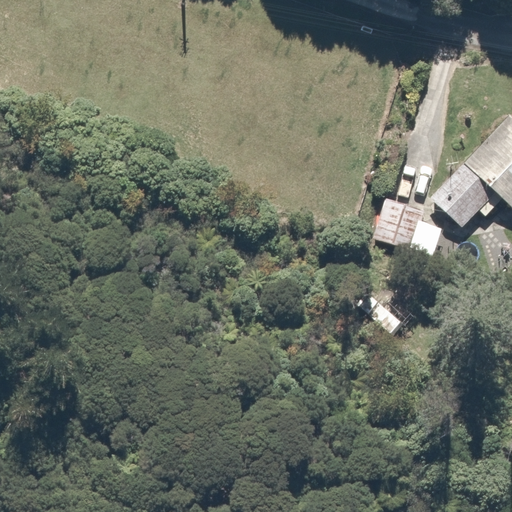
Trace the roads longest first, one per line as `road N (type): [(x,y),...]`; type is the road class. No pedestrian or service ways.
road 1 (track): [(0,312),(98,496),(118,511)]
road 2 (residential): [(378,0),(452,27),(511,37)]
